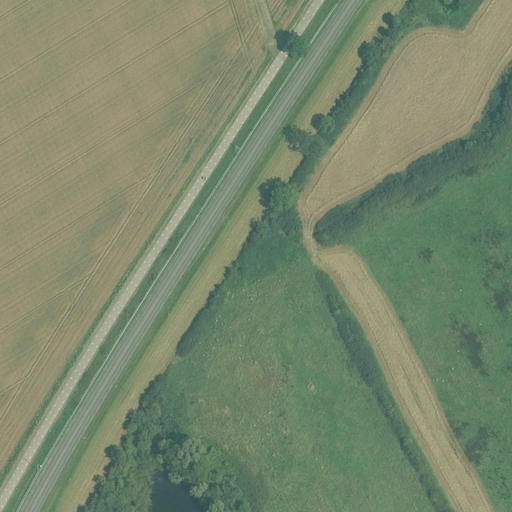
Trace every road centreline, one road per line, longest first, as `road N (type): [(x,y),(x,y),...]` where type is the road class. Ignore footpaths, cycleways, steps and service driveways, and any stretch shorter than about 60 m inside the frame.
road 1 (primary): [(32,511),(157,301),(359,0)]
road 2 (unclassified): [(321,0),(108,323),(0,505)]
